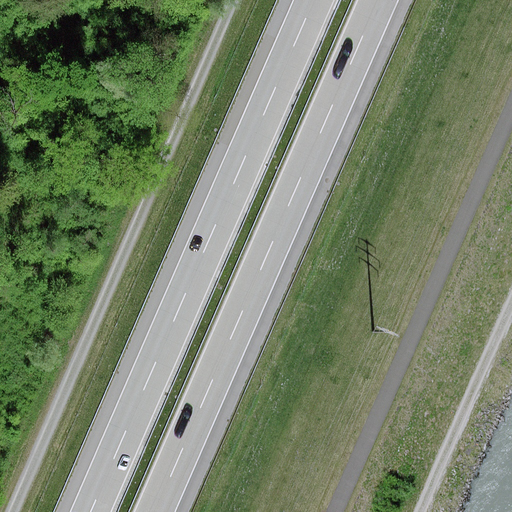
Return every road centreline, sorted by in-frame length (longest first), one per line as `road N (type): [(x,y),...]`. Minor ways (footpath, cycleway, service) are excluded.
road 1 (motorway): [(315,0),(91,511)]
road 2 (motorway): [(156,511),(379,0)]
road 3 (track): [(229,0),(11,511)]
road 4 (track): [(511,109),(335,511)]
road 5 (track): [(511,280),(409,511)]
